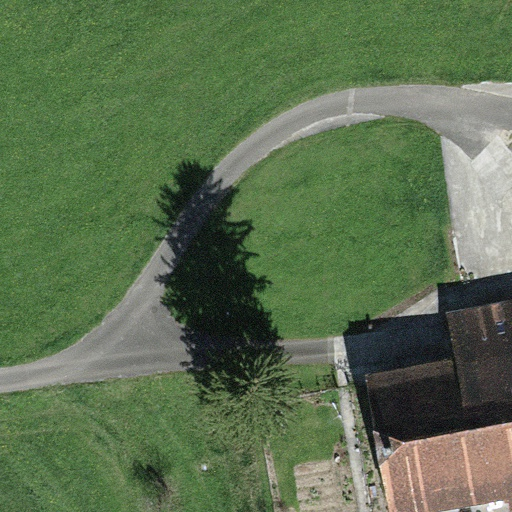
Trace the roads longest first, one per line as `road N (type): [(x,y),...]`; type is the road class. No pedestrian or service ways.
road 1 (track): [(503,118),(369,109),(276,137),(221,187),(107,346),(57,371),(0,382)]
road 2 (track): [(511,271),(422,332),(298,365),(107,346)]
